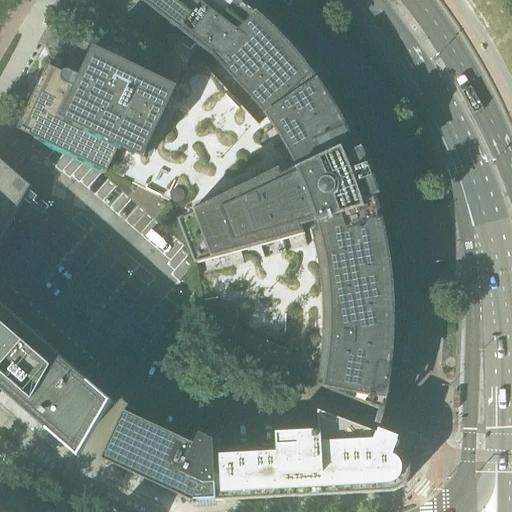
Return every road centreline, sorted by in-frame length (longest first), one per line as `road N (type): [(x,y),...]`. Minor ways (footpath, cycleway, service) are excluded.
road 1 (residential): [(432,291),(416,185),(381,95),(293,0)]
road 2 (secondary): [(486,223),(508,334),(510,511)]
road 3 (secondary): [(370,0),(428,82),(486,223)]
road 4 (secondary): [(511,170),(452,49),(416,0)]
road 5 (residential): [(419,428),(429,413),(432,291)]
